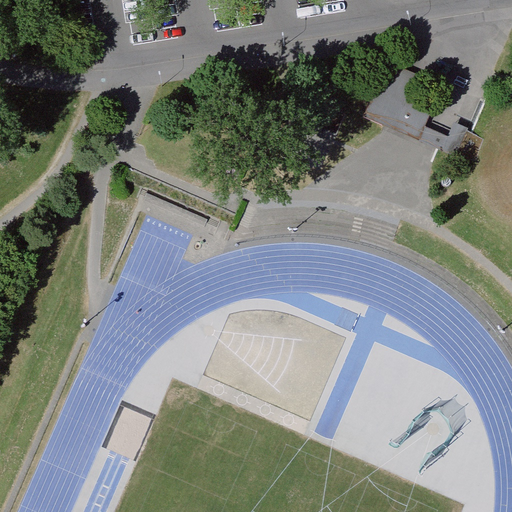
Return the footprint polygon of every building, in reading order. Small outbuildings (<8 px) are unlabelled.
[(409,73),(388,64),(364,121),(384,130),(421,145),(427,131),(444,90),(437,86),(441,77),(429,72),(426,80),(409,73)] [(456,160),(478,163),(486,142),(469,136),(470,132),(455,126),(449,141),(443,155),(456,160)] [(427,131),(421,145),(436,152),(443,155),(449,141),(427,131)] [(237,216),(131,171),(126,182),(143,189),(233,227),(237,216)] [(257,212),(255,212),(243,239),(254,236),(289,233),(343,235),(397,251),(427,267),(471,297),(507,334),(511,340),(511,330),(502,318),(468,286),(433,261),(396,243),(401,229),(354,214),(316,209),(264,211),(257,212)]
